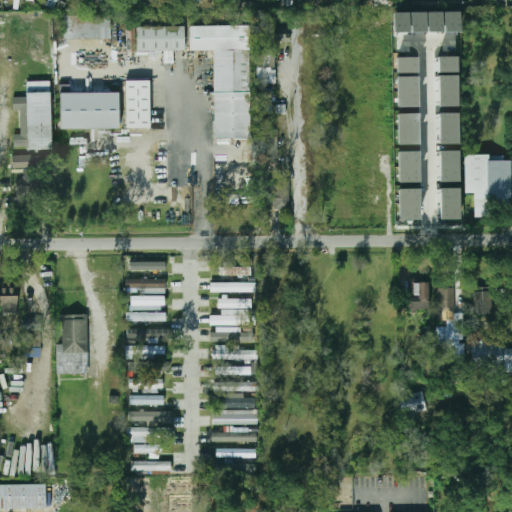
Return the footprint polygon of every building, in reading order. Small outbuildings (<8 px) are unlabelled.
[(130,8),(129,0),(120,0),(120,8),(130,8)] [(110,39),(111,16),(64,15),(63,38),(110,39)] [(184,50),(183,25),(136,26),(137,51),(184,50)] [(190,50),(213,50),(214,137),(250,136),(249,25),(189,26),(190,50)] [(262,42),(287,42),(287,25),(261,25),(262,42)] [(136,29),(128,29),(128,52),(136,52),(136,29)] [(275,83),(275,70),(274,70),(274,50),(257,49),(256,83),(275,83)] [(417,57),(397,56),(397,73),(417,73),(417,57)] [(458,106),(457,74),(436,75),(437,107),(458,106)] [(416,76),(396,76),(397,107),(417,106),(416,76)] [(126,128),(150,127),(149,79),(125,80),(126,128)] [(12,96),(12,110),(19,109),(19,133),(13,133),(13,148),(51,148),(50,81),(26,81),(26,96),(12,96)] [(118,91),(60,92),(60,129),(119,128),(118,91)] [(458,112),(437,113),(438,144),(459,143),(458,112)] [(418,144),(418,113),(397,113),(398,145),(418,144)] [(277,136),(260,136),(260,157),(277,157),(277,136)] [(459,149),(438,149),(438,181),(458,182),(459,149)] [(398,182),(418,182),(417,150),(397,151),(398,182)] [(11,167),(33,167),(33,154),(11,155),(11,167)] [(511,160),(488,160),(488,154),(464,154),(465,192),(473,192),(474,217),(489,217),(489,202),(511,202),(511,160)] [(23,178),(15,178),(15,195),(35,194),(35,173),(23,173),(23,178)] [(289,179),(264,180),(265,207),(290,207),(289,179)] [(459,187),(439,188),(439,219),(460,219),(459,187)] [(418,188),(398,188),(399,220),(419,219),(418,188)] [(250,266),(219,267),(219,275),(250,274),(250,266)] [(125,278),(125,291),(165,292),(165,279),(125,278)] [(255,292),(255,282),(210,282),(210,292),(255,292)] [(428,282),(410,282),(409,308),(428,309),(428,282)] [(490,286),(472,287),(473,314),(491,313),(490,286)] [(17,287),(0,287),(0,312),(17,313),(17,287)] [(437,314),(452,313),(451,287),(436,288),(437,314)] [(163,296),(130,295),(130,309),(163,310),(163,296)] [(217,307),(251,308),(251,299),(218,298),(217,307)] [(254,325),(254,309),(221,309),(221,315),(209,315),(209,324),(254,325)] [(166,320),(165,312),(126,312),(126,321),(166,320)] [(88,373),(87,314),(61,315),(61,344),(56,344),(56,374),(88,373)] [(22,316),(23,330),(40,330),(40,316),(22,316)] [(172,328),(126,328),(126,338),(172,338),(172,328)] [(253,332),(241,332),(241,328),(209,328),(209,342),(253,341),(253,332)] [(504,366),(504,372),(511,372),(511,348),(502,348),(502,341),(472,341),(472,367),(504,366)] [(257,350),(239,349),(239,345),(213,344),(213,359),(257,360),(257,350)] [(145,345),(145,353),(164,354),(164,345),(145,345)] [(169,361),(145,361),(145,370),(169,370),(169,361)] [(258,362),(250,362),(250,374),(259,373),(258,362)] [(249,374),(249,365),(216,364),(216,374),(249,374)] [(257,380),(213,381),(213,391),(257,390),(257,380)] [(255,407),(255,397),(244,397),(243,392),(221,392),(222,408),(255,407)] [(425,410),(423,392),(398,394),(400,413),(425,410)] [(163,405),(163,395),(130,395),(130,404),(163,405)] [(220,410),(220,413),(212,413),(212,425),(257,424),(257,409),(220,410)] [(172,423),(172,410),(129,411),(129,421),(146,420),(146,424),(172,423)] [(149,442),(149,434),(171,434),(171,427),(127,426),(127,442),(149,442)] [(211,441),(257,442),(257,432),(211,431),(211,441)] [(134,452),(158,453),(158,444),(134,444),(134,452)] [(255,449),(216,448),(216,457),(255,457),(255,449)] [(170,460),(131,461),(131,471),(170,470),(170,460)] [(255,462),(217,462),(217,471),(255,472),(255,462)] [(0,485),(0,509),(45,509),(45,485),(0,485)]
